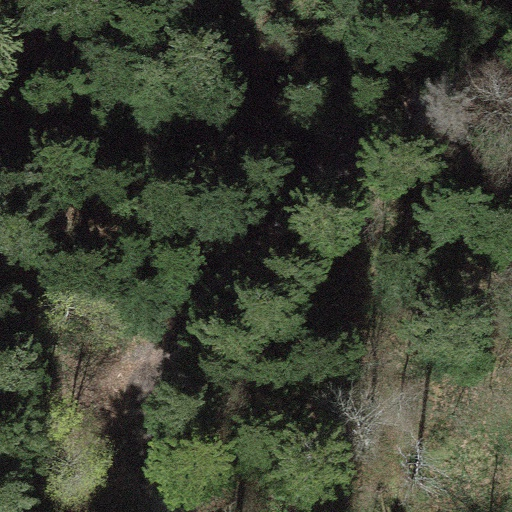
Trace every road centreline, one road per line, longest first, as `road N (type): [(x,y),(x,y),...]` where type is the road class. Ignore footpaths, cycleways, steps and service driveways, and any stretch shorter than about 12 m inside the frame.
road 1 (track): [(511,58),(318,167),(195,323),(158,409),(153,511)]
road 2 (track): [(318,167),(411,0)]
